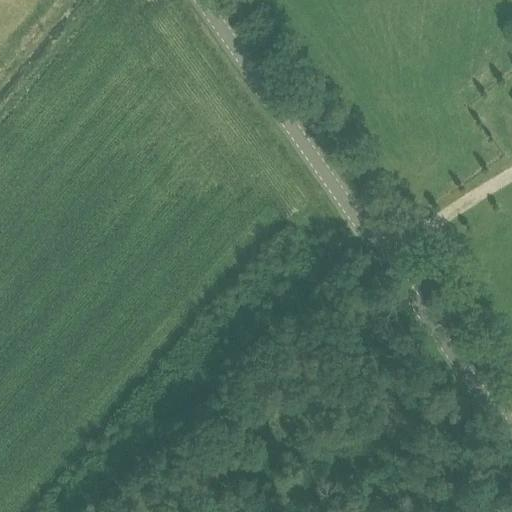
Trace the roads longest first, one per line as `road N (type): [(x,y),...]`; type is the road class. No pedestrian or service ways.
road 1 (unclassified): [(511,438),(203,0)]
road 2 (track): [(92,511),(371,240)]
